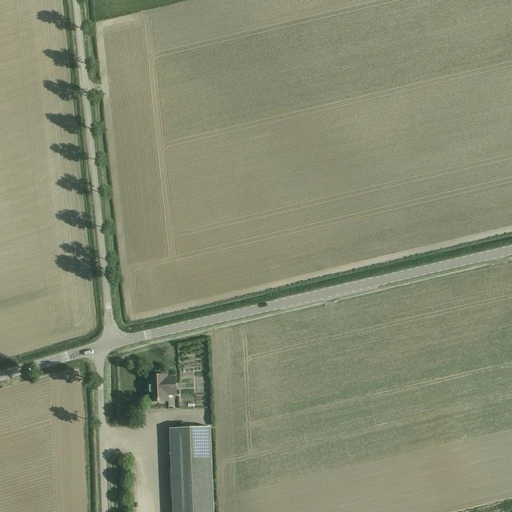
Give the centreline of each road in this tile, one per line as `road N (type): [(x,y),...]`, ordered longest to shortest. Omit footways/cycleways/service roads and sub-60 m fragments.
road 1 (unclassified): [(105,346),(511,251)]
road 2 (unclassified): [(105,346),(73,0)]
road 3 (unclassified): [(103,511),(105,346)]
